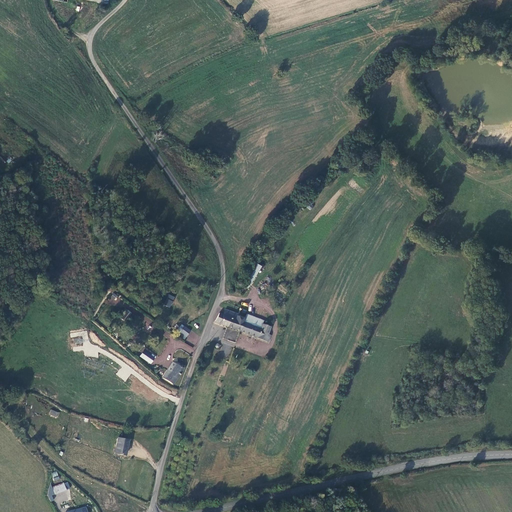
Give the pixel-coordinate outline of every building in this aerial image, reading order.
[(238,283),(247,289),(260,267),(250,262),(238,283)] [(170,308),(175,297),(168,294),(163,305),(170,308)] [(115,308),(122,300),(117,296),(114,300),(110,297),(107,301),(115,308)] [(126,308),(119,317),(125,322),(132,313),(126,308)] [(214,321),(227,326),(232,312),(225,309),(223,314),(219,312),(214,321)] [(227,326),(240,330),(244,318),(237,316),(237,313),(232,312),(227,326)] [(240,330),(269,341),(270,336),(268,335),(270,326),(262,324),(263,320),(246,313),(244,318),(240,330)] [(148,330),(152,320),(143,316),(139,326),(148,330)] [(179,332),(185,336),(189,330),(184,326),(182,328),(179,326),(176,329),(179,332)] [(182,341),(185,336),(179,332),(176,336),(182,341)] [(150,362),(154,357),(144,350),(140,355),(150,362)] [(182,368),(175,363),(170,371),(167,369),(162,376),(172,383),(182,368)] [(128,438),(118,437),(114,453),(127,453),(128,438)] [(48,488),(52,501),(53,500),(52,495),(70,489),(68,482),(48,488)]
